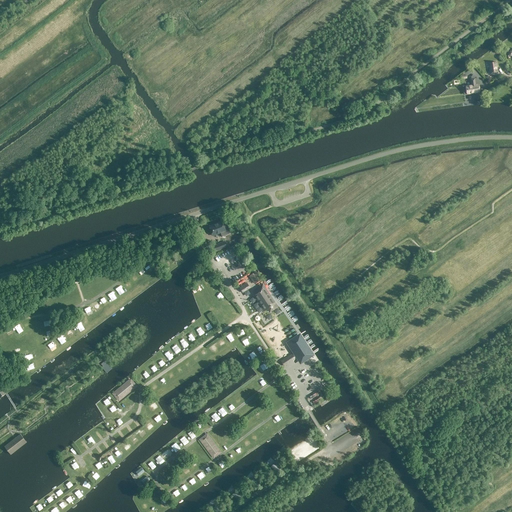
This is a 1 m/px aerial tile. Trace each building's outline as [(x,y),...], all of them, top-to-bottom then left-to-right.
[(498,73),(496,62),(489,63),(491,74),(498,73)] [(467,91),(467,94),(478,92),(477,85),(474,85),(474,84),(475,84),(474,79),(471,79),(471,85),(466,86),(466,89),(466,91),(467,91),(466,91),(467,91)] [(222,221),(209,226),(213,236),(220,233),(222,237),(221,234),(230,231),(231,233),(227,221),(222,223),(222,221)] [(224,242),(213,246),(215,252),(226,247),(224,242)] [(249,276),(254,284),(261,280),(256,271),(249,276)] [(75,274),(71,275),(74,282),(79,281),(76,272),(75,272),(75,274)] [(250,289),(247,284),(240,289),(243,293),(250,289)] [(257,294),(253,296),(264,311),(267,309),(270,313),(278,307),(263,284),(254,290),(257,294)] [(111,302),(116,299),(112,292),(107,295),(111,302)] [(64,333),(69,340),(73,336),(68,330),(64,333)] [(288,343),(301,362),(312,355),(299,335),(288,343)] [(292,353),(280,361),(284,367),(296,359),(292,353)] [(105,361),(101,365),(103,367),(102,368),(105,372),(107,373),(112,369),(110,367),(105,361)] [(188,372),(191,369),(186,362),(182,365),(188,372)] [(266,362),(258,367),(262,373),(269,368),(266,362)] [(113,394),(119,400),(136,386),(130,380),(126,384),(125,383),(118,389),(118,390),(113,394)] [(215,413),(211,416),(213,419),(211,420),(214,424),(220,420),(215,413)] [(158,414),(153,418),(158,422),(162,418),(158,414)] [(137,433),(141,439),(146,436),(142,430),(137,433)] [(5,447),(11,455),(27,443),(22,437),(21,435),(16,439),(5,447)] [(220,452),(207,435),(200,440),(204,445),(203,445),(209,453),(210,452),(213,457),(220,452)] [(133,445),(138,442),(134,437),(129,441),(133,445)] [(241,441),(245,447),(250,444),(246,438),(241,441)] [(294,459),(300,457),(296,448),(291,450),(294,459)] [(118,459),(122,455),(118,450),(114,454),(118,459)] [(281,469),(274,463),(271,467),(278,473),(281,469)] [(195,475),(199,481),(205,477),(201,471),(195,475)] [(262,483),(255,477),(251,481),(258,487),(262,483)] [(242,496),(235,491),(232,495),(239,500),(242,496)]
